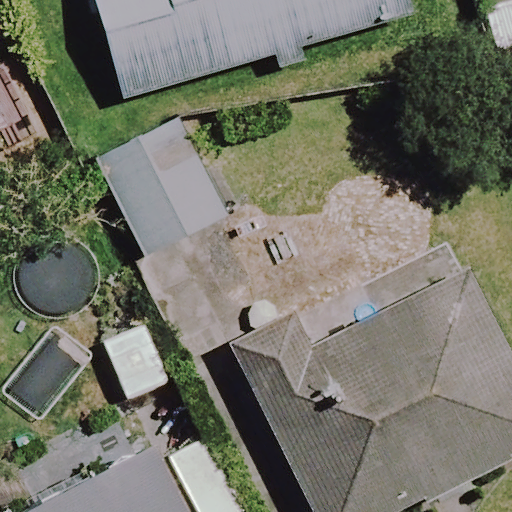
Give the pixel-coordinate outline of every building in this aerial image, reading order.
[(393,19),(387,0),(69,0),(101,105),(393,19)] [(511,4),(467,16),(498,136),(511,132),(511,4)] [(222,220),(175,118),(81,161),(128,263),(222,220)] [(395,511),(511,458),(511,392),(454,265),(225,371),(290,511),(395,511)] [(178,511),(151,456),(31,511),(178,511)]
